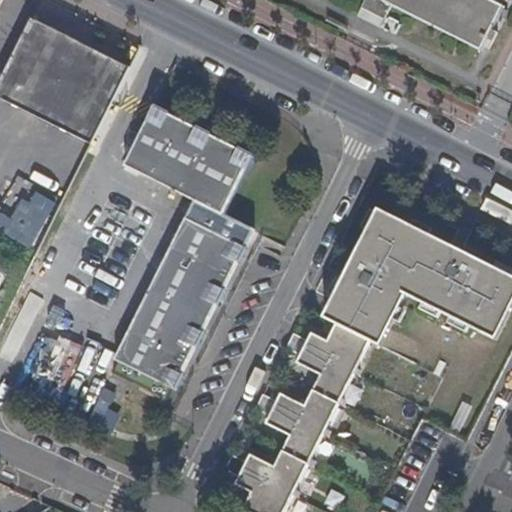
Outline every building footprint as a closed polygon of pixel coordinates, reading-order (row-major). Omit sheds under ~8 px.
[(380,0),(483,51),(505,8),(489,0),(380,0)] [(0,79),(0,127),(82,168),(132,70),(31,19),(0,79)] [(154,108),(124,167),(222,217),(253,157),(154,108)] [(511,280),(378,213),(323,320),(336,327),(327,344),(311,335),(307,343),(293,336),(285,350),(300,357),(296,366),(320,378),(304,409),(280,396),(276,403),(262,397),(254,410),(269,418),(265,427),(289,439),(273,470),(249,457),(245,464),(231,456),(223,471),(238,478),(234,485),(250,493),(241,510),(244,511),(284,511),(370,344),(380,349),(406,298),(495,343),(511,312),(511,280)] [(245,250),(186,220),(115,361),(174,391),(245,250)]
